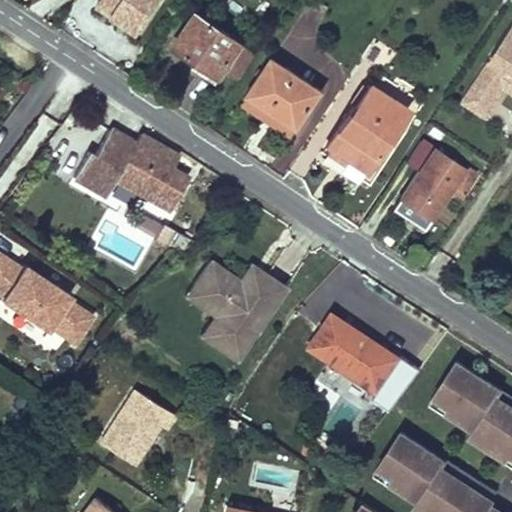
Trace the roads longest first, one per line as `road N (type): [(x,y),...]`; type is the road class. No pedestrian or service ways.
road 1 (residential): [(0,11),(511,348)]
road 2 (unknown): [(361,250),(482,29)]
